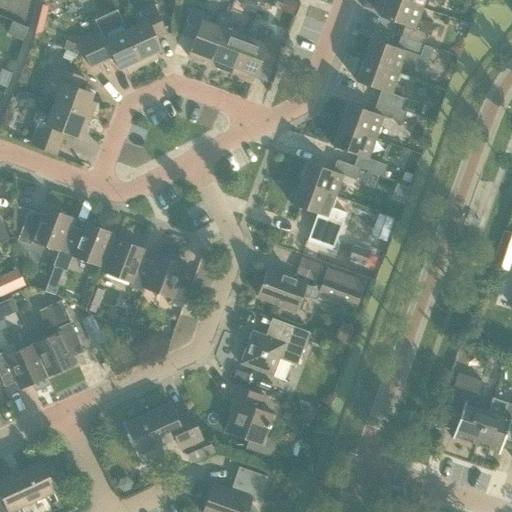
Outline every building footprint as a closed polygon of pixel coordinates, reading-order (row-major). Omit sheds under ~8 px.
[(404,24),(400,36),(424,44),(428,33),(431,34),(434,24),(418,19),(422,7),(402,0),(384,0),(379,16),(404,24)] [(137,24),(126,28),(142,64),(157,58),(154,52),(161,49),(156,37),(166,33),(153,2),(132,12),(137,24)] [(211,59),(227,17),(228,16),(218,12),(214,24),(202,20),(205,13),(193,8),(183,34),(194,38),(188,56),(203,62),(205,56),(211,59)] [(231,72),(245,36),(234,32),(238,21),(227,17),(211,59),(218,61),(216,67),(231,72)] [(245,36),(231,72),(246,78),(248,72),(255,75),(259,63),(270,67),(280,41),(269,37),(271,30),(260,26),(255,39),(245,36)] [(142,64),(126,28),(105,38),(102,31),(79,42),(90,67),(113,57),(119,69),(125,66),(128,71),(142,64)] [(432,47),(424,44),(400,36),(396,47),(371,38),(363,59),(399,72),(403,61),(425,69),(432,47)] [(76,43),(66,40),(63,48),(65,49),(62,58),(72,61),(74,52),(73,52),(76,43)] [(391,93),(399,72),(363,59),(356,80),(381,89),(377,100),(400,109),(404,97),(391,93)] [(58,91),(53,103),(90,117),(95,102),(90,100),(93,93),(81,88),(85,78),(59,68),(53,66),(45,87),(58,91)] [(406,111),(400,109),(377,100),(373,112),(348,102),(340,124),(375,137),(383,116),(402,122),(406,111)] [(90,117),(53,103),(49,115),(37,111),(33,121),(39,122),(34,133),(35,133),(30,145),(56,154),(64,132),(77,137),(79,130),(84,132),(90,117)] [(357,154),(353,165),(360,168),(383,176),(387,164),(368,157),(375,137),(340,124),(332,145),(357,154)] [(360,168),(353,165),(336,159),(332,170),(307,161),(300,182),(335,195),(343,174),(356,179),(360,168)] [(331,206),(335,195),(300,182),(292,204),(317,213),(307,240),(332,249),(346,212),(331,206)] [(31,240),(59,250),(60,250),(70,225),(73,217),(43,206),(41,214),(29,210),(17,239),(30,244),(31,240)] [(0,242),(9,238),(0,218),(0,242)] [(60,250),(59,250),(57,254),(52,266),(66,271),(72,255),(100,266),(113,233),(84,222),(81,229),(70,225),(60,250)] [(142,291),(153,261),(142,256),(144,249),(115,238),(103,271),(131,282),(130,286),(142,291)] [(370,250),(353,244),(348,258),(365,265),(370,250)] [(156,253),(153,261),(142,291),(143,291),(144,287),(172,297),(170,302),(182,306),(194,276),(182,272),(185,264),(156,253)] [(321,264),(302,257),(296,273),(316,280),(321,264)] [(313,286),(268,269),(258,295),(295,309),(301,294),(314,299),(317,297),(319,292),(355,305),(364,281),(328,268),(321,285),(317,284),(313,286)] [(0,294),(19,285),(14,274),(0,281),(0,294)] [(105,290),(95,286),(86,308),(96,312),(105,290)] [(69,318),(60,300),(49,305),(57,323),(69,318)] [(309,331),(272,318),(265,334),(252,329),(239,363),(273,376),(280,358),(296,364),(309,331)] [(33,343),(47,375),(75,363),(72,356),(83,351),(70,321),(58,327),(60,331),(33,343)] [(19,388),(47,375),(33,343),(5,356),(3,351),(0,352),(0,375),(4,386),(16,381),(19,388)] [(472,444),(483,410),(473,406),(482,381),(458,372),(446,406),(461,411),(452,437),(472,444)] [(263,396),(233,385),(228,398),(235,400),(224,430),(249,439),(246,448),(259,453),(263,454),(268,454),(272,453),(274,449),(275,445),(273,440),(271,438),(268,437),(265,436),(273,414),(258,409),(263,396)] [(487,411),(483,410),(472,444),(498,453),(507,428),(511,429),(511,403),(492,397),(487,411)] [(170,403),(126,423),(139,453),(175,437),(180,448),(202,439),(190,412),(176,418),(170,403)] [(209,452),(204,442),(191,447),(196,458),(209,452)] [(41,461),(0,479),(0,511),(18,511),(17,508),(54,490),(41,461)] [(268,476),(239,466),(230,490),(213,484),(202,511),(245,511),(250,498),(259,501),(268,476)]
